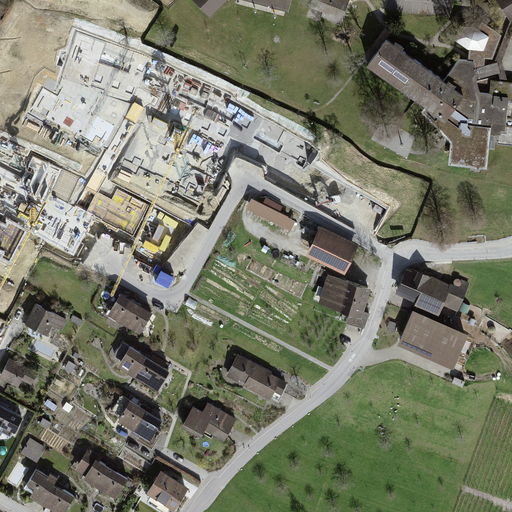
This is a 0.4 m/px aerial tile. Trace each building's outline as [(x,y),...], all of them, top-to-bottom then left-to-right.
[(195,0),(213,16),(229,0),(241,0),(291,13),(293,0),(195,0)] [(312,0),(310,7),(323,12),(321,17),(341,23),(350,0),(312,0)] [(386,31),(366,59),(441,116),(445,111),(453,117),(450,158),(488,161),(491,130),(507,131),(509,104),(511,103),(511,77),(506,77),(503,66),(501,57),(511,30),(511,0),(500,0),(507,12),(500,29),(474,11),(450,29),(461,50),(462,52),(447,76),(386,31)] [(112,140),(113,111),(84,110),(83,140),(112,140)] [(368,189),(357,183),(350,192),(361,199),(368,189)] [(252,197),(246,209),(290,231),(296,221),(252,197)] [(320,225),(306,254),(345,272),(358,243),(320,225)] [(418,272),(408,268),(397,295),(416,303),(416,305),(439,315),(442,307),(457,313),(469,285),(464,283),(461,290),(418,272)] [(328,273),(320,301),(351,310),(348,322),(362,327),(367,313),(362,311),(365,304),(370,286),(345,278),(328,273)] [(124,291),(111,312),(141,331),(154,311),(142,303),(134,297),(124,291)] [(68,318),(37,302),(27,319),(50,332),(55,323),(62,327),(68,318)] [(467,336),(413,312),(400,342),(455,365),(467,336)] [(146,351),(130,342),(118,360),(159,386),(172,368),(160,360),(146,351)] [(287,379),(240,352),(229,372),(276,399),(287,379)] [(38,371),(11,357),(2,375),(29,388),(38,371)] [(124,393),(111,412),(141,431),(137,437),(151,446),(161,430),(157,428),(163,418),(150,410),(138,402),(124,393)] [(236,418),(208,402),(204,409),(194,403),(183,422),(201,432),(204,427),(224,439),(236,418)] [(18,416),(0,405),(0,429),(7,434),(18,416)] [(22,450),(38,460),(46,446),(31,436),(22,450)] [(87,449),(76,468),(117,493),(128,474),(117,468),(103,459),(87,449)] [(51,475),(37,466),(25,486),(64,511),(77,491),(62,482),(51,475)] [(187,485),(161,470),(148,491),(174,507),(187,485)]
